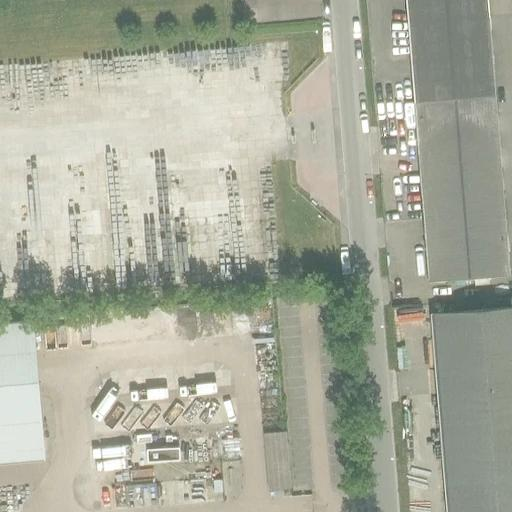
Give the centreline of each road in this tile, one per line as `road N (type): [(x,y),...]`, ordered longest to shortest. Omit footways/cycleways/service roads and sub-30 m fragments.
road 1 (unclassified): [(378,511),(329,0)]
road 2 (unknown): [(56,511),(68,387),(100,356),(140,348),(212,351),(234,362),(245,511)]
